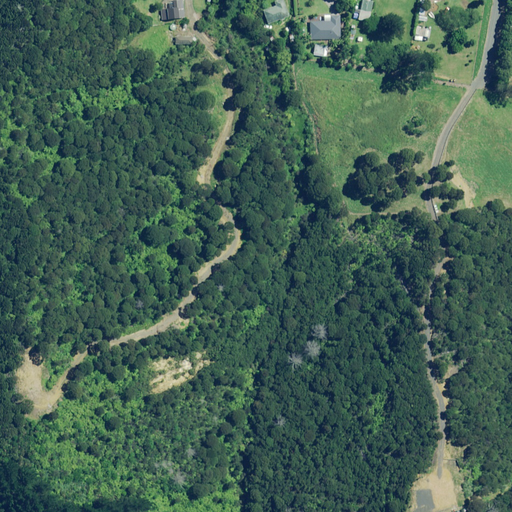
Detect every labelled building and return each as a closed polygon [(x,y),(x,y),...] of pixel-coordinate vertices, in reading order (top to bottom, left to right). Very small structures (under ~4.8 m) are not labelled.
[(183,17),(180,0),(179,0),(167,2),(168,9),(160,10),(162,21),(183,17)] [(288,17),(281,0),(277,0),(273,2),(275,6),(262,11),(267,24),(288,17)] [(369,22),(372,2),(362,0),(361,10),(359,10),(358,20),(369,22)] [(340,39),(340,16),(330,16),(330,21),(310,22),(310,40),(340,39)] [(327,47),(314,45),(312,55),(326,57),(327,47)]
